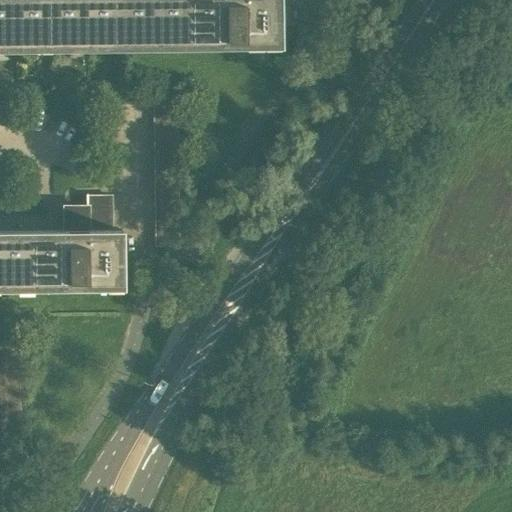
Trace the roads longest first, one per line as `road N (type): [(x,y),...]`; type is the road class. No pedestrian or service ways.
road 1 (primary): [(251,272),(430,0)]
road 2 (primary): [(251,272),(151,398),(89,511)]
road 3 (primary): [(133,511),(251,272)]
road 4 (residential): [(136,171),(79,173),(38,144),(0,143)]
